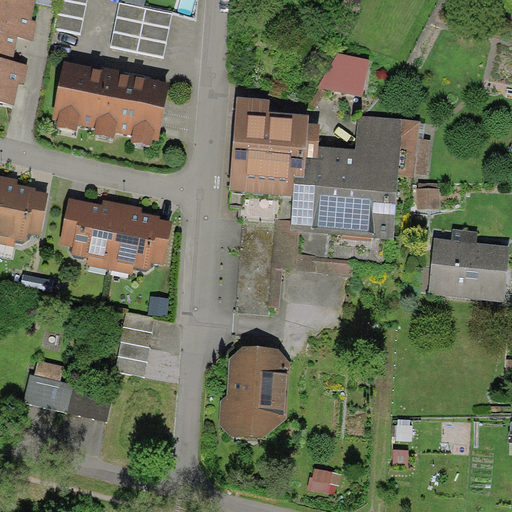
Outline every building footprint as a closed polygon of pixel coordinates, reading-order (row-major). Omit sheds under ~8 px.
[(36,7),(0,0),(0,49),(15,52),(26,55),(36,7)] [(89,0),(59,0),(51,40),(79,46),(89,0)] [(362,5),(344,0),(339,17),(357,22),(362,5)] [(173,23),(119,11),(109,54),(163,67),(173,23)] [(15,52),(0,49),(0,116),(8,119),(18,75),(10,73),(15,52)] [(369,71),(336,62),(317,96),(361,103),(369,71)] [(176,95),(63,72),(50,136),(60,138),(58,148),(80,152),(82,143),(99,146),(97,156),(117,160),(119,151),(134,154),(133,163),(153,167),(155,157),(163,159),(176,95)] [(274,113),(235,110),(229,163),(303,168),(299,215),(298,234),(297,247),(398,255),(405,162),(413,163),(416,128),(359,123),(356,164),(323,161),(325,140),(312,139),(313,126),(273,123),(274,113)] [(229,163),(225,209),(299,215),(303,168),(229,163)] [(0,248),(25,254),(26,245),(39,248),(47,210),(30,207),(32,199),(0,192),(0,248)] [(82,215),(65,211),(56,258),(72,261),(70,268),(150,284),(152,274),(163,277),(172,237),(156,233),(158,225),(83,210),(82,215)] [(298,234),(242,230),(235,316),(276,318),(279,281),(350,287),(351,268),(296,264),(297,247),(298,234)] [(452,251),(433,250),(428,306),(508,313),(511,263),(511,258),(477,255),(479,240),(453,237),(452,251)] [(155,327),(123,322),(113,383),(145,388),(155,327)] [(241,354),(226,362),(225,398),(215,402),(217,425),(232,441),(265,447),(285,424),(286,369),(277,359),(241,354)] [(116,399),(26,380),(21,404),(111,423),(116,399)] [(343,498),(346,477),(316,474),(314,495),(343,498)]
